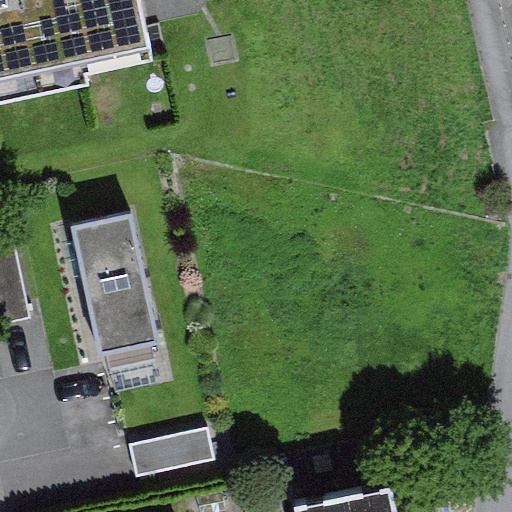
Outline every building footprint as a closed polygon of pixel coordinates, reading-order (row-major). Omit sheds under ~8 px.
[(168,0),(0,0),(0,77),(177,43),(168,0)] [(148,212),(92,224),(120,353),(176,341),(148,212)] [(20,226),(0,227),(0,318),(28,316),(20,226)] [(208,431),(130,448),(133,462),(136,477),(214,460),(208,431)] [(413,511),(407,484),(316,505),(317,511),(413,511)]
